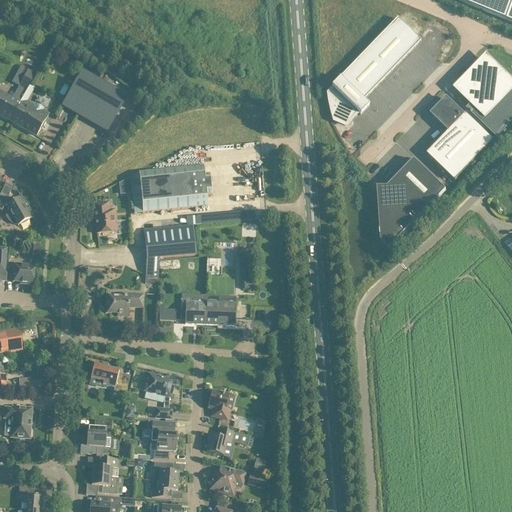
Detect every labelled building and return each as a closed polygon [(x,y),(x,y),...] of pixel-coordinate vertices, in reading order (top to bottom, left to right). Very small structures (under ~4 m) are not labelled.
[(158,0),(148,25),(253,73),(248,0),(244,0),(158,0)] [(511,0),(455,0),(511,23),(511,0)] [(363,101),(420,42),(397,20),(332,88),(333,89),(328,94),(329,102),(331,111),(334,121),(345,126),(358,113),(360,115),(369,107),(363,101)] [(456,90),(472,105),(467,110),(497,139),(511,123),(511,81),(500,70),(498,73),(490,65),(484,65),(474,75),(472,73),(456,90)] [(19,86),(27,91),(36,75),(28,70),(19,86)] [(83,72),(63,107),(78,115),(92,90),(97,81),(83,72)] [(97,81),(92,90),(105,98),(121,107),(126,97),(97,81)] [(92,90),(78,115),(91,122),(105,98),(92,90)] [(0,115),(10,121),(22,100),(11,93),(8,97),(0,92),(0,115)] [(105,98),(91,122),(107,132),(121,107),(105,98)] [(22,100),(10,121),(36,136),(41,128),(42,129),(46,123),(45,122),(49,115),(42,111),(44,109),(35,104),(33,106),(22,100)] [(437,111),(432,116),(450,132),(428,155),(455,182),(494,142),(466,115),(465,117),(448,100),(443,105),(442,104),(436,110),(437,111)] [(414,161),(388,188),(386,188),(386,186),(381,186),(381,188),(378,188),(382,241),(389,249),(389,250),(446,191),(414,160),(414,161)] [(204,167),(137,174),(130,178),(130,179),(132,189),(134,214),(207,207),(206,197),(212,197),(210,176),(204,177),(204,167)] [(0,196),(0,210),(2,211),(5,205),(7,207),(6,208),(5,209),(5,210),(5,211),(5,212),(5,214),(5,215),(6,216),(6,217),(7,219),(7,220),(9,222),(11,224),(12,224),(13,225),(14,225),(15,226),(17,225),(18,227),(20,225),(21,226),(22,226),(24,225),(25,225),(26,224),(27,223),(29,222),(28,220),(30,219),(34,218),(33,215),(32,213),(30,210),(30,208),(25,211),(23,207),(27,204),(26,202),(24,200),(22,197),(19,199),(12,203),(7,200),(8,198),(1,194),(0,196)] [(117,233),(115,220),(114,210),(110,211),(109,203),(102,204),(92,205),(95,235),(117,233)] [(154,230),(144,231),(147,260),(146,279),(145,284),(158,285),(158,280),(159,259),(196,256),(194,226),(154,230)] [(9,247),(17,251),(21,245),(13,240),(9,247)] [(251,256),(242,256),(239,256),(241,290),(254,289),(251,256)] [(14,264),(13,272),(12,282),(24,283),(24,285),(33,286),(35,266),(14,264)] [(106,314),(118,314),(118,317),(128,317),(129,308),(143,309),(143,295),(122,295),(122,297),(106,296),(106,314)] [(204,325),(205,296),(198,296),(197,304),(186,303),(185,324),(204,325)] [(205,296),(204,325),(235,326),(236,305),(220,305),(220,297),(205,296)] [(159,310),(159,322),(176,323),(176,311),(159,310)] [(18,331),(0,333),(0,352),(21,350),(18,331)] [(113,394),(125,397),(127,388),(116,385),(119,372),(108,369),(108,366),(95,363),(91,379),(103,382),(103,386),(114,388),(113,394)] [(172,399),(170,398),(173,388),(171,387),(172,383),(168,382),(169,381),(149,376),(145,392),(165,397),(164,410),(156,410),(155,419),(171,420),(172,399)] [(45,378),(19,378),(19,388),(45,388),(45,378)] [(212,391),(208,408),(214,410),(212,417),(222,420),(227,421),(230,411),(226,410),(229,396),(226,395),(225,393),(221,392),(219,393),(212,391)] [(135,409),(126,408),(126,419),(134,419),(135,409)] [(5,409),(5,419),(13,419),(11,438),(29,439),(31,410),(21,409),(13,409),(13,410),(5,409)] [(263,439),(267,421),(260,420),(256,437),(263,439)] [(88,428),(87,437),(111,439),(113,439),(113,430),(111,430),(112,422),(95,421),(94,428),(88,428)] [(151,442),(157,442),(176,444),(177,434),(174,434),(175,424),(153,422),(151,442)] [(209,442),(207,453),(217,455),(223,457),(226,444),(231,446),(232,443),(235,443),(251,447),(253,438),(234,433),(230,432),(220,430),(218,437),(209,435),(207,442),(209,442)] [(111,439),(87,437),(86,447),(93,448),(92,455),(109,456),(111,439)] [(176,444),(157,442),(157,452),(154,452),(153,460),(169,461),(169,453),(176,453),(176,444)] [(253,471),(264,473),(267,461),(256,459),(253,471)] [(135,460),(135,461),(135,468),(143,468),(143,461),(139,460),(135,460)] [(93,467),(92,477),(111,478),(112,469),(115,469),(115,463),(110,463),(100,462),(99,468),(93,467)] [(154,464),(153,481),(178,483),(179,473),(172,473),(173,465),(163,464),(154,464)] [(211,481),(210,485),(212,487),(211,490),(221,492),(232,495),(234,488),(241,489),(242,485),(245,474),(240,473),(230,471),(228,477),(219,475),(217,474),(216,479),(214,478),(213,480),(211,481)] [(249,474),(246,484),(264,489),(266,478),(249,474)] [(111,478),(92,477),(91,486),(98,487),(97,494),(116,495),(117,479),(111,478)] [(178,483),(153,481),(152,487),(151,499),(170,500),(171,492),(177,493),(178,483)] [(27,504),(26,511),(43,511),(44,505),(45,505),(46,498),(38,498),(38,491),(19,490),(19,497),(22,497),(21,503),(27,504)] [(90,503),(89,511),(117,511),(119,507),(134,508),(134,506),(135,500),(132,499),(125,499),(115,498),(105,497),(104,504),(100,504),(90,503)]
